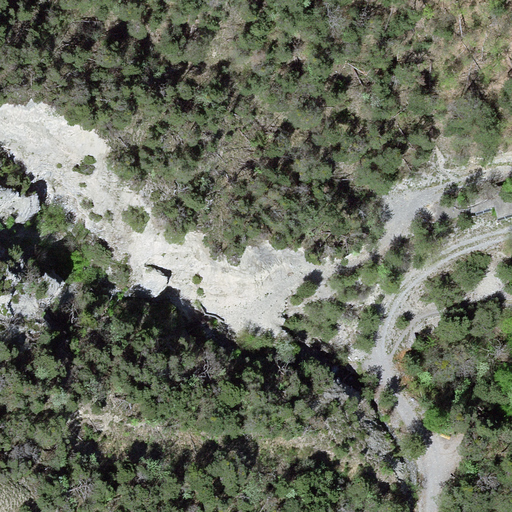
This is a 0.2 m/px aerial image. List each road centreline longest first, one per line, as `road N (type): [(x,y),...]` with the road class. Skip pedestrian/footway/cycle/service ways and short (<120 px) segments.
road 1 (track): [(511,168),(453,177),(338,275),(292,285),(227,326)]
road 2 (track): [(386,385),(381,335),(397,299),(427,272),(511,241)]
road 3 (track): [(431,511),(429,431),(386,385)]
